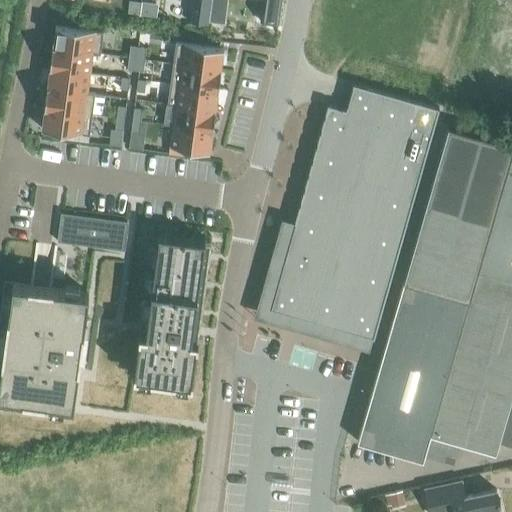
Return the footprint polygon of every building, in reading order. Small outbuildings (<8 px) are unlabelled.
[(129,0),(127,12),(139,14),(141,2),(129,0)] [(189,0),(187,21),(206,23),(206,29),(207,29),(211,0),(189,0)] [(263,0),(261,19),(278,21),(280,0),(263,0)] [(142,2),(140,14),(152,16),(154,4),(142,2)] [(55,25),(52,48),(92,53),(100,54),(103,32),(55,25)] [(175,42),(173,62),(220,69),(223,48),(175,42)] [(130,45),(128,57),(136,58),(138,46),(130,45)] [(138,46),(136,58),(144,59),(146,47),(138,46)] [(52,48),(50,67),(90,72),(92,53),(52,48)] [(128,57),(127,69),(132,70),(135,70),(136,58),(128,57)] [(136,58),(135,70),(137,70),(143,71),(144,59),(136,58)] [(173,62),(170,83),(218,89),(220,69),(173,62)] [(50,67),(47,86),(87,91),(90,72),(50,67)] [(122,77),(120,88),(128,90),(130,78),(122,77)] [(138,79),(136,91),(144,92),(146,80),(138,79)] [(170,83),(167,104),(175,106),(215,111),(218,89),(170,83)] [(295,222),(270,307),(372,336),(372,337),(373,337),(438,107),(353,83),(353,84),(345,109),(327,104),(294,222),(295,222)] [(47,86),(44,107),(92,114),(95,93),(87,91),(47,86)] [(118,105),(116,117),(124,118),(126,106),(118,105)] [(175,106),(172,125),(212,131),(215,111),(175,106)] [(44,107),(41,128),(89,135),(92,114),(44,107)] [(134,107),(132,119),(140,120),(142,108),(134,107)] [(116,117),(114,129),(123,130),(124,118),(116,117)] [(132,119),(131,131),(139,132),(140,120),(132,119)] [(169,145),(169,146),(209,151),(212,131),(172,125),(170,145),(169,145)] [(511,145),(448,127),(357,442),(422,461),(430,435),(495,453),(511,395),(511,145)] [(55,214),(51,240),(124,250),(128,222),(61,212),(60,215),(55,214)] [(139,332),(133,376),(192,384),(198,340),(191,339),(204,241),(202,241),(159,235),(146,326),(145,333),(139,332)] [(12,282),(0,372),(0,395),(22,399),(22,400),(48,403),(48,402),(73,406),(76,381),(78,368),(79,368),(79,361),(84,331),(83,331),(88,293),(53,288),(53,287),(51,287),(49,286),(32,284),(30,284),(28,284),(28,285),(12,282)] [(455,482),(425,489),(430,511),(452,511),(454,511),(453,511),(500,511),(499,504),(501,504),(500,499),(498,499),(496,489),(458,497),(455,482)] [(391,497),(395,510),(407,507),(403,493),(391,497)]
